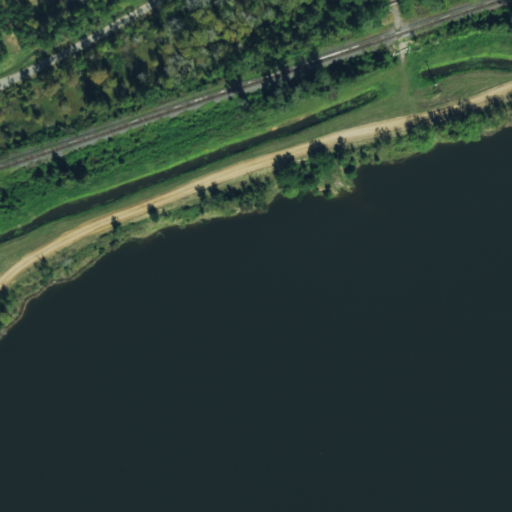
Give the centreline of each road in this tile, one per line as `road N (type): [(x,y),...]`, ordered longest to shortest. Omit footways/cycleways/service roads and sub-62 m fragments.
road 1 (track): [(413,119),(284,154),(85,226),(33,254),(0,288)]
road 2 (track): [(511,86),(413,119),(394,0)]
road 3 (residential): [(159,0),(0,85)]
